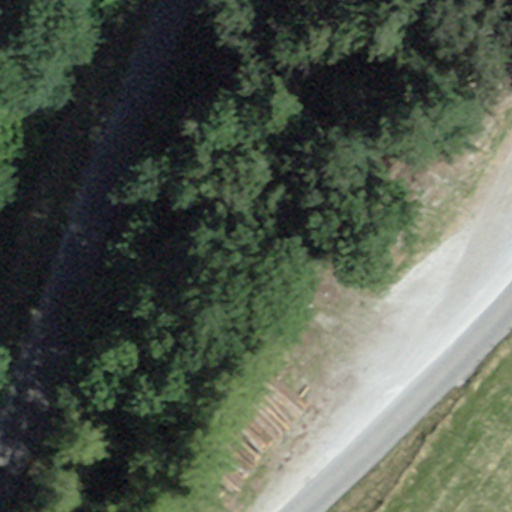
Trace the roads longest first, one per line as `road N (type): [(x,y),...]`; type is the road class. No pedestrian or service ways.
road 1 (unclassified): [(154,0),(0,383)]
road 2 (unclassified): [(287,511),(511,285)]
road 3 (track): [(431,367),(511,190)]
